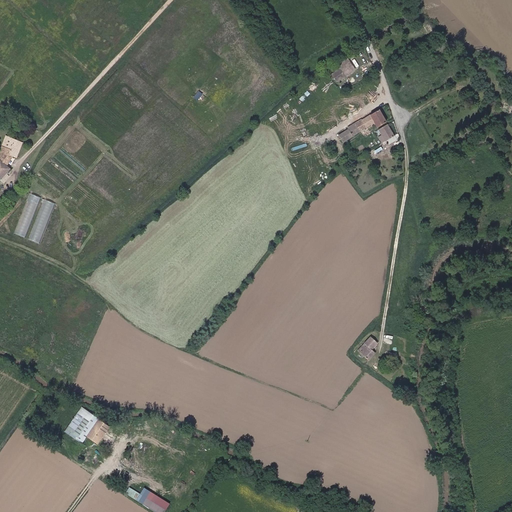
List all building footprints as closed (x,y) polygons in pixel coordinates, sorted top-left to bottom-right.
[(353,68),(346,57),(329,69),(335,79),(353,68)] [(338,137),(341,142),(374,123),(376,126),(384,121),(378,109),(369,113),(369,114),(355,123),(354,122),(347,126),(347,127),(337,134),(338,137)] [(392,134),(386,124),(378,129),(384,139),(392,134)] [(5,138),(1,148),(9,150),(8,155),(12,156),(17,157),(20,143),(5,138)] [(9,150),(1,148),(0,150),(0,161),(5,166),(12,156),(8,155),(9,150)] [(0,177),(8,169),(5,166),(0,161),(0,177)] [(355,350),(365,360),(372,353),(368,349),(374,343),(367,336),(355,350)] [(394,345),(406,348),(408,341),(396,337),(394,345)] [(87,411),(71,435),(88,447),(92,441),(98,444),(111,427),(87,411)] [(89,449),(84,457),(93,464),(99,456),(89,449)] [(125,495),(156,511),(166,511),(171,503),(144,488),(141,494),(130,487),(125,495)]
